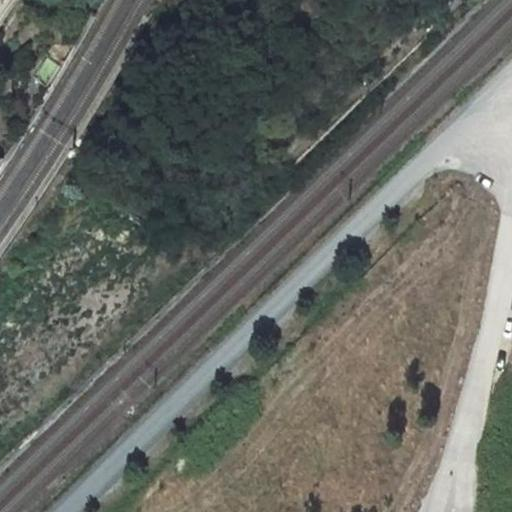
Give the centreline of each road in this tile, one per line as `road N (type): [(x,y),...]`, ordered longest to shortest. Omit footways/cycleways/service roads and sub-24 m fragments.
road 1 (unclassified): [(68,511),(511,80)]
road 2 (track): [(511,231),(467,428)]
